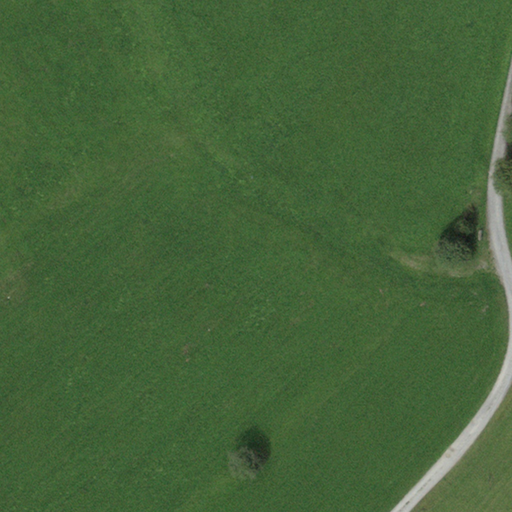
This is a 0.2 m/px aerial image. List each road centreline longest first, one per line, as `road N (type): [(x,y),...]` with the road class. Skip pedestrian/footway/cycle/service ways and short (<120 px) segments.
road 1 (track): [(511,92),(496,155),(498,231),(511,288)]
road 2 (track): [(511,370),(494,408),(404,511)]
